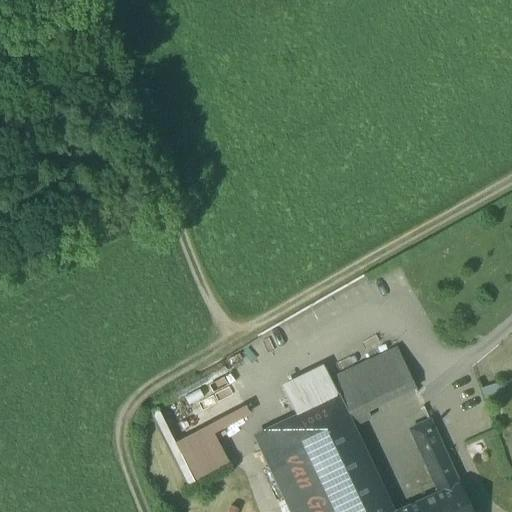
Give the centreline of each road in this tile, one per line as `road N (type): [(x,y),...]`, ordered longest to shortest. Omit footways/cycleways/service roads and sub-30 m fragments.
road 1 (track): [(0,62),(90,6),(221,348)]
road 2 (track): [(221,348),(511,183)]
road 3 (track): [(221,348),(136,401),(126,443),(147,511)]
